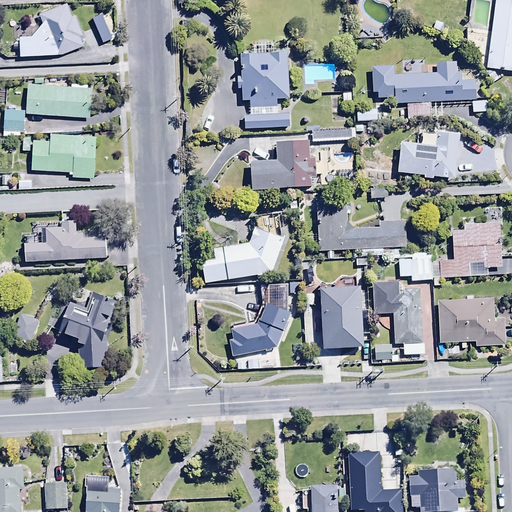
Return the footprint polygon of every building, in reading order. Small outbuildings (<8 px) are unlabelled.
[(511,0),(496,0),(488,73),(511,75),(511,0)] [(21,40),(22,61),(61,58),(84,49),(80,41),(83,40),(77,20),(72,21),(67,8),(41,17),(44,26),(33,40),(21,40)] [(288,46),(242,47),(243,79),(238,79),(239,93),(242,93),(243,104),(250,104),(251,116),(245,117),(246,132),(289,131),(288,110),(278,110),(277,104),(290,103),(288,46)] [(438,77),(394,78),(394,70),(373,71),(374,97),(379,97),(379,103),(396,102),(397,108),(407,108),(408,123),(430,122),(430,105),(477,103),(476,84),(460,84),(460,76),(456,76),(456,67),(437,67),(438,77)] [(33,87),(30,117),(97,123),(100,93),(33,87)] [(491,104),(473,104),(473,115),(491,115),(491,104)] [(26,113),(5,112),(4,139),(21,139),(21,135),(25,135),(26,113)] [(377,112),(357,113),(358,125),(378,124),(377,112)] [(312,145),(353,144),(353,133),(312,134),(312,145)] [(38,144),(36,173),(78,176),(77,182),(101,184),(104,138),(56,135),(55,145),(38,144)] [(402,146),(401,175),(417,176),(416,183),(463,186),(465,136),(440,135),(439,148),(402,146)] [(32,140),(24,140),(23,154),(31,154),(32,140)] [(310,146),(278,147),(278,165),(253,166),(253,193),(311,192),(311,180),(318,180),(317,164),(310,164),(310,146)] [(378,164),(377,172),(395,175),(397,166),(378,164)] [(18,184),(19,193),(33,193),(33,183),(18,184)] [(317,205),(319,254),(409,249),(408,223),(380,224),(380,232),(348,233),(347,204),(317,205)] [(47,233),(48,248),(26,249),(27,266),(106,262),(105,242),(83,243),(83,236),(77,236),(76,226),(63,227),(63,232),(47,233)] [(255,233),(250,248),(202,254),(205,286),(272,278),(285,243),(255,233)] [(438,258),(417,259),(418,286),(439,285),(438,258)] [(301,285),(289,286),(289,296),(301,296),(301,285)] [(369,286),(322,290),(327,352),(367,349),(365,322),(372,322),(369,286)] [(380,286),(380,319),(398,319),(399,351),(429,351),(428,295),(405,296),(405,286),(380,286)] [(87,313),(71,307),(58,337),(81,346),(80,373),(105,373),(105,342),(119,306),(92,296),(87,313)] [(493,302),(439,304),(440,347),(477,345),(477,350),(507,349),(506,322),(494,323),(493,302)] [(253,324),(233,328),(234,333),(232,334),(234,343),(229,344),(233,361),(275,351),(291,317),(269,307),(259,328),(254,329),(253,324)] [(21,317),(14,340),(31,346),(39,323),(21,317)] [(391,348),(375,349),(376,362),(392,361),(391,348)] [(350,511),(402,511),(401,494),(380,495),(378,457),(347,460),(350,511)] [(25,470),(0,470),(0,511),(21,511),(21,491),(25,491),(25,470)] [(456,474),(419,475),(419,481),(409,481),(410,502),(412,502),(412,511),(420,511),(464,511),(458,511),(458,503),(466,502),(466,485),(456,486),(456,474)] [(120,511),(122,492),(109,491),(110,480),(88,479),(86,511),(120,511)] [(58,480),(46,480),(46,511),(66,511),(66,486),(58,486),(58,480)] [(312,492),(312,511),(338,511),(339,492),(312,492)]
